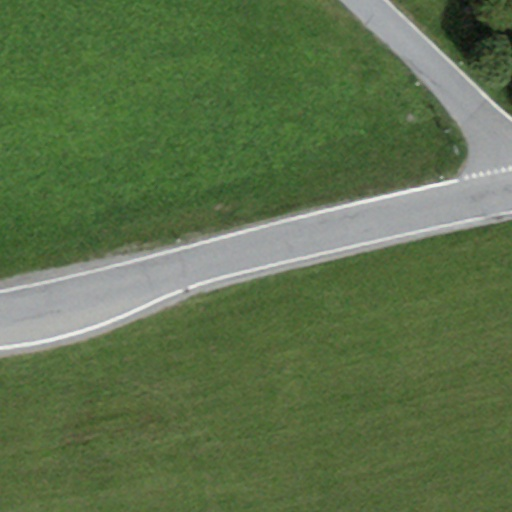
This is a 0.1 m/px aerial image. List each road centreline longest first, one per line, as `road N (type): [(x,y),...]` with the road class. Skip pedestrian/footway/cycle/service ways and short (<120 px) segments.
road 1 (tertiary): [(0,315),(511,193)]
road 2 (unclassified): [(511,152),(356,0)]
